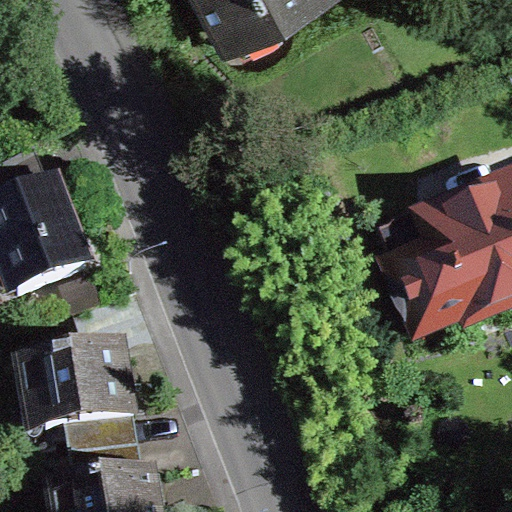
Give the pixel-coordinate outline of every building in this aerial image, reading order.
[(231,38),(302,0),(223,0),(227,5),(216,11),(231,38)] [(6,265),(18,296),(85,270),(73,237),(68,239),(54,202),(48,187),(43,189),(29,154),(0,169),(0,263),(2,267),(6,265)] [(505,318),(509,321),(511,322),(511,188),(427,224),(423,217),(415,220),(408,221),(393,228),(388,232),(379,235),(395,272),(392,274),(393,277),(408,312),(407,327),(418,338),(432,337),(442,326),(465,317),(470,328),(502,314),(505,318)] [(72,315),(96,306),(87,283),(63,292),(72,315)] [(46,433),(64,430),(69,460),(131,450),(125,420),(130,419),(126,395),(125,386),(122,386),(117,351),(20,366),(27,406),(41,404),(46,433)] [(147,477),(135,479),(131,450),(69,460),(74,489),(50,493),(53,511),(152,511),(148,485),(147,477)]
